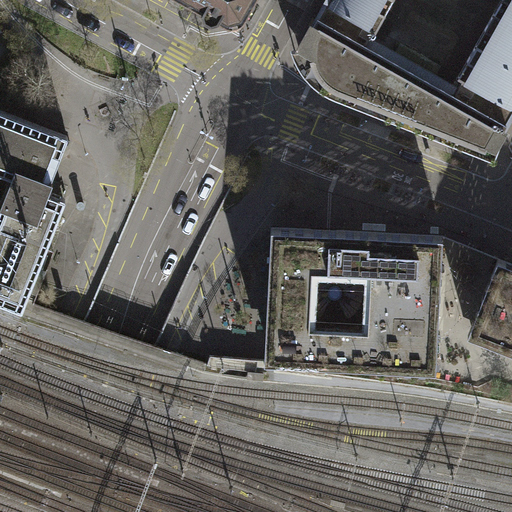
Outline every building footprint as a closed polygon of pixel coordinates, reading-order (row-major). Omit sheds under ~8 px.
[(182,0),(202,11),(204,18),(211,23),(219,21),(223,23),(229,25),(240,23),(245,19),(254,0),(182,0)] [(455,92),(363,41),(371,27),(375,29),(392,0),(326,0),(314,21),(311,26),(309,25),(298,46),(292,46),(294,59),(298,66),(303,71),(308,77),(313,82),(319,86),(325,92),(332,96),(339,98),(485,157),(504,122),(455,92)] [(463,78),(455,92),(504,122),(511,108),(511,0),(498,0),(456,74),(463,78)] [(40,127),(0,111),(0,173),(9,177),(0,200),(0,302),(23,311),(37,273),(46,249),(61,208),(66,196),(54,192),(44,188),(48,177),(64,136),(40,127)] [(0,200),(9,177),(0,173),(0,200)] [(443,235),(272,226),(265,359),(436,368),(443,235)] [(498,257),(443,235),(436,368),(265,359),(265,364),(366,373),(436,382),(511,396),(511,350),(468,333),(498,257)] [(511,262),(498,257),(468,333),(511,350),(511,262)]
